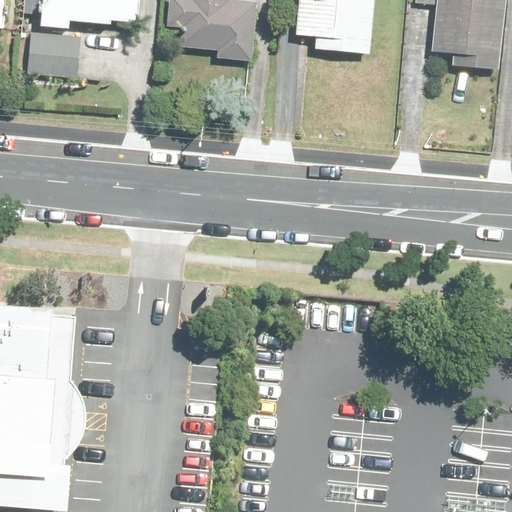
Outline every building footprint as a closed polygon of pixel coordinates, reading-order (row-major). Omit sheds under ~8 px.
[(14,0),(14,52),(46,53),(46,42),(110,44),(110,0),(14,0)] [(200,0),(155,0),(154,9),(162,10),(161,16),(139,14),(136,42),(152,44),(150,72),(175,74),(174,80),(217,86),(219,77),(226,78),(228,53),(230,53),(233,25),(200,21),(202,7),(200,6),(200,0)] [(270,0),(266,59),(287,61),(287,74),(344,77),(345,65),(349,0),(270,0)] [(481,0),(401,0),(393,90),(473,97),(481,0)] [(46,60),(1,58),(0,75),(0,99),(45,101),(46,60)] [(0,499),(45,502),(51,309),(0,302),(0,499)]
